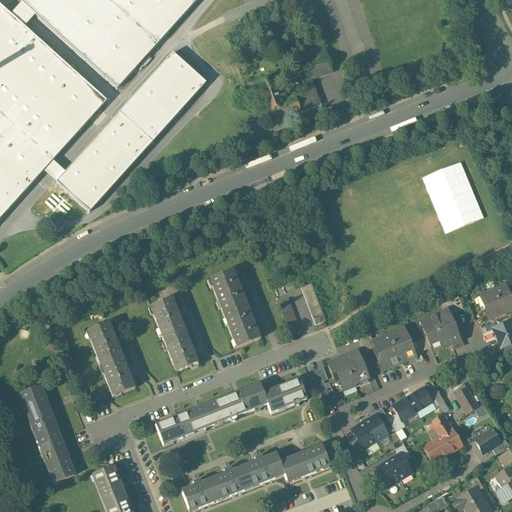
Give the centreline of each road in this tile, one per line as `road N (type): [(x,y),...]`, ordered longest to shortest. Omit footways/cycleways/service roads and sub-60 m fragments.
road 1 (unclassified): [(510,72),(81,247),(0,298)]
road 2 (residential): [(151,511),(116,419),(322,335)]
road 3 (residential): [(369,511),(327,418),(482,350)]
road 4 (unknown): [(114,102),(13,224)]
road 5 (unknown): [(2,0),(114,102)]
